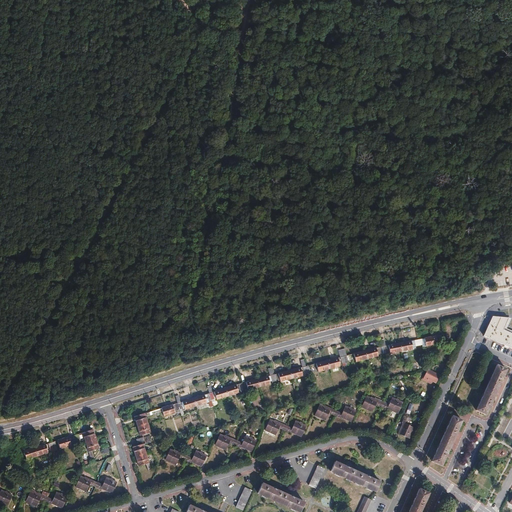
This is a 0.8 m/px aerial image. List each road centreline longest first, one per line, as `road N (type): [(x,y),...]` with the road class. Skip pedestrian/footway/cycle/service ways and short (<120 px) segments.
road 1 (unknown): [(0,256),(487,278)]
road 2 (unknown): [(0,413),(203,33)]
road 3 (track): [(243,69),(383,173),(496,275)]
road 4 (track): [(183,375),(243,69)]
road 5 (residential): [(412,464),(380,441),(347,438),(136,501)]
road 6 (primary): [(105,400),(326,335)]
road 7 (primary): [(326,335),(477,305)]
road 8 (primary): [(475,298),(326,335)]
road 9 (residential): [(467,341),(412,464)]
